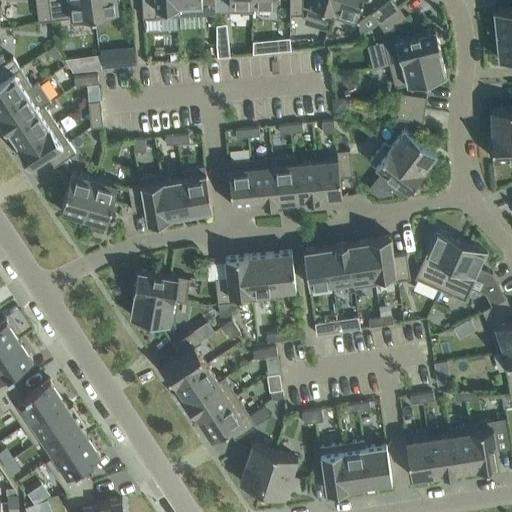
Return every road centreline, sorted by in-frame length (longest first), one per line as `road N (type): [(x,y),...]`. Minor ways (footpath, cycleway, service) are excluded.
road 1 (residential): [(41,293),(87,266),(188,234),(295,232),(338,224),(351,213),(465,200)]
road 2 (unclassified): [(41,293),(186,511)]
road 3 (residential): [(453,0),(468,48),(460,119),(465,200)]
